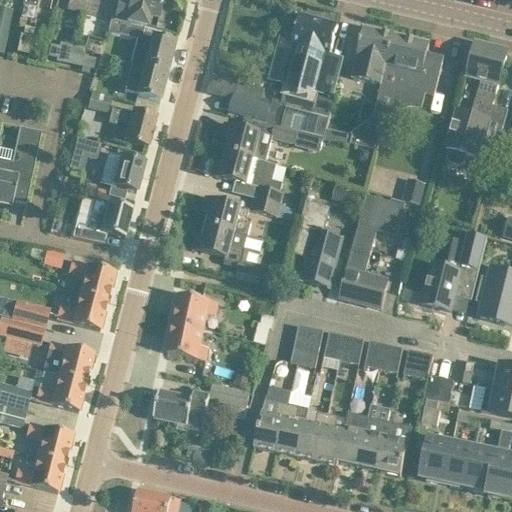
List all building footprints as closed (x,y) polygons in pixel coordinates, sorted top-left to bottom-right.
[(23,0),(22,6),(36,9),(50,11),(52,0),(23,0)] [(69,0),(67,11),(81,14),(84,0),(69,0)] [(84,0),(81,14),(81,15),(77,32),(88,34),(92,17),(97,18),(101,0),(84,0)] [(117,0),(113,22),(122,24),(135,27),(154,32),(161,0),(117,0)] [(174,3),(171,12),(181,15),(184,6),(174,3)] [(0,54),(2,55),(11,17),(0,14),(0,54)] [(330,57),(332,50),(337,29),(338,29),(338,27),(300,17),(299,19),(300,19),(294,40),(292,48),(293,48),(281,97),(316,106),(314,113),(327,117),(342,60),(330,57)] [(122,24),(113,22),(110,21),(107,35),(119,38),(122,24)] [(24,29),(22,36),(33,38),(34,31),(24,29)] [(380,86),(386,69),(394,36),(363,29),(353,73),(351,80),(380,86)] [(135,49),(131,65),(167,74),(174,45),(152,39),(151,41),(137,37),(134,49),(135,49)] [(380,86),(373,120),(373,122),(384,125),(389,126),(390,124),(391,122),(392,120),(394,118),(395,117),(397,115),(399,114),(401,113),(403,112),(405,111),(407,111),(409,110),(411,110),(416,110),(420,111),(422,112),(426,96),(435,98),(444,58),(426,54),(429,45),(396,37),(388,69),(386,69),(380,86)] [(457,113),(446,150),(450,152),(447,161),(450,165),(460,167),(464,166),(467,157),(476,159),(475,163),(492,168),(499,142),(483,138),(502,73),(506,57),(507,54),(476,46),(471,65),(467,79),(480,83),(477,92),(473,109),(471,117),(457,113)] [(84,57),(81,67),(93,70),(95,60),(84,57)] [(108,73),(112,60),(101,58),(98,70),(108,73)] [(167,74),(131,65),(127,81),(126,80),(123,93),(137,97),(136,97),(159,103),(167,74)] [(113,99),(93,94),(92,94),(87,110),(109,116),(113,99)] [(229,115),(245,119),(267,125),(269,116),(257,113),(260,102),(234,96),(229,115)] [(155,120),(136,115),(132,114),(132,116),(112,110),(108,125),(116,127),(117,124),(130,128),(125,144),(147,149),(155,120)] [(229,142),(226,154),(266,165),(272,140),(296,146),(300,133),(267,125),(245,119),(242,131),(225,127),(222,140),(229,142)] [(378,150),(384,125),(373,122),(352,136),(352,137),(350,144),(378,150)] [(0,161),(0,206),(11,208),(12,204),(25,206),(41,135),(19,130),(11,164),(0,161)] [(340,134),(338,144),(349,147),(350,144),(352,137),(340,134)] [(77,141),(73,155),(95,161),(99,147),(77,141)] [(361,152),(359,158),(361,162),(368,164),(370,154),(361,152)] [(259,190),(256,200),(281,207),(283,197),(280,197),(283,185),(273,182),(277,167),(266,165),(226,154),(223,167),(215,165),(212,177),(259,190)] [(113,189),(135,195),(143,165),(107,156),(104,169),(106,170),(101,185),(113,189)] [(403,202),(419,206),(424,187),(408,183),(403,202)] [(350,188),(346,205),(357,208),(362,191),(350,188)] [(366,198),(358,232),(357,232),(347,272),(339,300),(382,311),(389,283),(365,277),(376,237),(375,236),(376,233),(397,239),(404,207),(366,198)] [(210,215),(207,228),(248,238),(252,225),(247,223),(250,212),(206,200),(202,213),(210,215)] [(303,212),(281,207),(256,200),(252,215),(277,221),(278,219),(300,224),(303,212)] [(90,214),(86,230),(75,227),(71,240),(104,247),(107,236),(124,240),(131,212),(94,202),(90,214)] [(305,205),(292,256),(308,260),(302,284),(329,291),(342,241),(322,236),(329,211),(305,205)] [(248,238),(207,228),(204,240),(196,238),(193,251),(225,260),(224,266),(238,269),(236,275),(261,281),(264,268),(245,264),(248,252),(245,251),(248,238)] [(434,266),(424,306),(453,313),(456,299),(473,303),(488,240),(468,236),(459,272),(434,266)] [(249,238),(246,249),(261,254),(264,243),(249,238)] [(43,266),(62,270),(65,256),(31,248),(29,258),(44,261),(43,266)] [(83,280),(79,297),(107,304),(115,275),(71,263),(67,276),(83,280)] [(269,283),(281,285),(284,273),(272,271),(269,283)] [(484,304),(481,318),(511,325),(511,286),(483,280),(478,302),(484,304)] [(180,296),(174,326),(203,332),(206,315),(215,318),(218,305),(180,296)] [(107,304),(79,297),(75,313),(59,309),(55,322),(99,333),(107,304)] [(16,302),(11,322),(44,331),(49,311),(16,302)] [(254,343),(255,344),(266,346),(270,330),(272,331),(275,319),(263,316),(261,326),(259,326),(254,343)] [(44,331),(11,322),(0,319),(0,320),(0,337),(40,348),(44,331)] [(203,332),(174,326),(167,356),(205,364),(208,351),(199,349),(203,332)] [(299,329),(297,341),(321,346),(323,334),(299,329)] [(325,359),(336,361),(341,338),(330,335),(325,359)] [(336,361),(347,364),(353,340),(341,338),(336,361)] [(353,340),(347,364),(359,367),(364,343),(353,340)] [(297,341),(294,353),(318,358),(321,346),(297,341)] [(366,368),(377,370),(382,346),(371,344),(366,368)] [(50,345),(42,374),(57,378),(86,385),(93,356),(50,345)] [(377,370),(388,373),(393,349),(382,346),(377,370)] [(393,349),(388,373),(399,375),(404,351),(393,349)] [(318,358),(294,353),(291,365),(315,370),(318,358)] [(415,379),(421,355),(409,353),(404,377),(415,379)] [(415,379),(427,382),(428,378),(433,358),(421,355),(415,379)] [(511,371),(501,369),(496,393),(511,395),(511,371)] [(57,378),(42,374),(36,372),(31,387),(39,389),(35,403),(78,414),(86,385),(57,378)] [(463,385),(470,387),(473,375),(466,373),(463,385)] [(237,377),(235,385),(246,388),(248,380),(237,377)] [(437,412),(438,404),(443,381),(428,378),(427,382),(423,401),(427,402),(425,409),(437,412)] [(0,408),(26,416),(32,394),(5,386),(0,385),(0,408)] [(244,392),(224,389),(221,405),(248,410),(251,394),(244,392)] [(511,395),(496,393),(491,415),(511,419),(511,395)] [(159,394),(153,421),(178,426),(176,433),(201,438),(210,398),(193,395),(192,401),(159,394)] [(254,450),(278,456),(288,408),(264,403),(258,431),(254,450)] [(26,416),(0,408),(0,424),(21,431),(26,416)] [(297,460),(305,425),(308,412),(288,408),(278,456),(297,460)] [(425,409),(422,425),(438,428),(441,413),(437,412),(425,409)] [(297,460),(317,464),(327,417),(316,415),(314,427),(305,425),(297,460)] [(337,469),(338,465),(349,416),(347,415),(345,421),(327,417),(317,464),(337,469)] [(338,465),(357,469),(367,420),(349,416),(338,465)] [(457,424),(468,426),(470,418),(458,416),(457,424)] [(357,469),(377,473),(387,425),(378,423),(378,424),(368,422),(369,420),(367,420),(357,469)] [(490,431),(502,433),(503,425),(491,423),(490,431)] [(387,425),(377,473),(401,478),(409,439),(412,430),(387,425)] [(511,427),(503,425),(502,433),(511,435),(511,427)] [(40,443),(36,459),(65,466),(72,437),(29,426),(25,439),(40,443)] [(437,483),(444,485),(452,447),(429,442),(421,480),(427,481),(427,483),(437,485),(437,483)] [(461,488),(467,489),(475,451),(452,447),(444,485),(451,486),(451,488),(461,490),(461,488)] [(0,449),(0,458),(11,461),(14,453),(0,449)] [(484,493),(488,494),(489,494),(497,456),(475,451),(467,489),(474,491),(473,492),(484,494),(484,493)] [(195,453),(193,461),(212,465),(214,457),(209,456),(195,453)] [(489,494),(488,494),(487,497),(511,502),(511,458),(497,456),(489,494)] [(65,466),(36,459),(32,476),(17,472),(14,484),(57,495),(65,466)] [(133,511),(178,511),(180,502),(138,493),(133,511)] [(184,503),(181,511),(193,511),(195,506),(184,503)]
